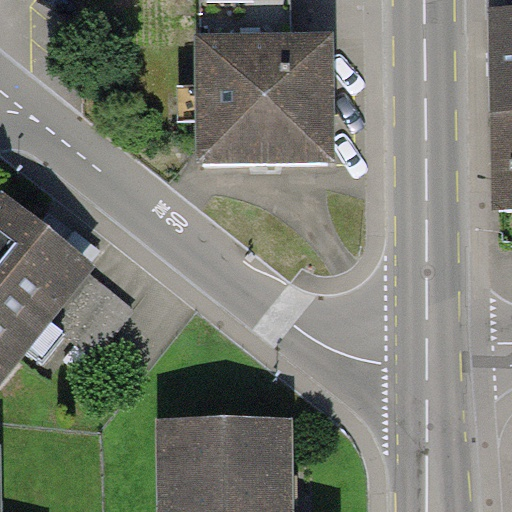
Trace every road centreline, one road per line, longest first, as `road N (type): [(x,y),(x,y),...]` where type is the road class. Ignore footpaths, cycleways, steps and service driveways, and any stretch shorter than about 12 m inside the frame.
road 1 (residential): [(429,359),(387,366),(325,349),(35,119),(0,103)]
road 2 (secondary): [(427,0),(429,359)]
road 3 (secondary): [(429,359),(434,511)]
